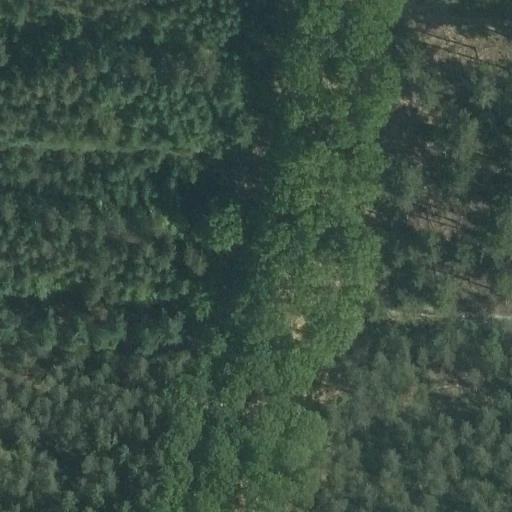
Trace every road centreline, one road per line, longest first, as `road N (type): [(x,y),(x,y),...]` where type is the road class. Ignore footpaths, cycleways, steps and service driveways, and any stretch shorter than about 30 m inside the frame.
road 1 (track): [(302,0),(190,511)]
road 2 (track): [(0,289),(511,330)]
